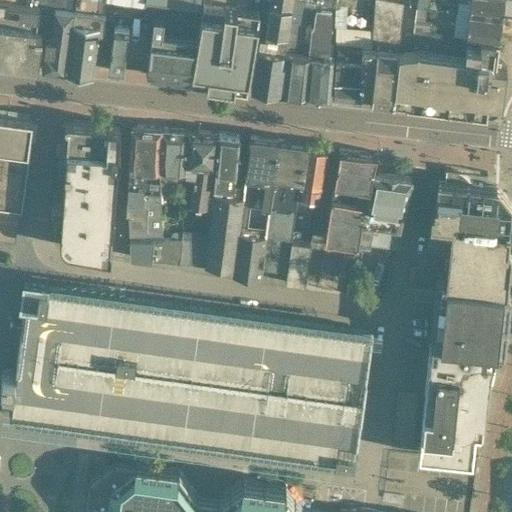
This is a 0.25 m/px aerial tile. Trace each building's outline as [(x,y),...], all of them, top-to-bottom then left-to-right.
[(36,32),(40,3),(9,0),(0,0),(0,58),(37,63),(41,35),(41,33),(36,32)] [(202,3),(202,0),(40,0),(40,3),(36,32),(41,33),(41,35),(45,35),(43,46),(41,64),(41,66),(67,69),(92,72),(93,67),(94,52),(97,30),(103,31),(107,0),(106,0),(155,0),(202,7),(202,3)] [(155,0),(150,0),(142,68),(146,69),(146,72),(147,72),(168,74),(174,31),(198,34),(202,7),(155,0)] [(281,89),(285,59),(280,58),(281,57),(288,26),(292,0),(270,0),(265,34),(260,33),(258,43),(256,42),(250,85),(281,89)] [(306,93),(310,49),(316,7),(317,2),(335,6),(335,0),(292,0),(288,26),(281,57),(280,58),(285,59),(281,89),(306,93)] [(361,45),(361,58),(360,99),(392,102),(392,100),(393,96),(394,96),(399,55),(397,55),(398,50),(398,47),(403,1),(396,0),(374,0),(371,45),(361,45)] [(458,0),(458,2),(470,3),(469,14),(502,18),(503,0),(458,0)] [(223,6),(202,3),(202,7),(198,34),(190,77),(206,79),(205,80),(246,86),(259,10),(223,5),(223,6)] [(329,96),(332,42),(329,41),(330,27),(330,9),(316,7),(310,49),(306,93),(329,96)] [(416,7),(414,18),(424,19),(426,8),(416,7)] [(499,40),(502,18),(469,14),(466,36),(499,40)] [(122,70),(124,50),(127,25),(112,24),(108,69),(122,70)] [(412,47),(412,48),(398,50),(397,55),(399,55),(394,96),(393,96),(392,100),(394,100),(405,101),(405,102),(410,102),(411,102),(418,103),(421,104),(428,105),(463,109),(470,110),(473,111),(480,112),(486,112),(489,112),(493,111),(496,110),(498,107),(500,104),(501,101),(502,101),(506,65),(495,64),(497,54),(499,40),(466,36),(413,29),(412,47)] [(190,77),(198,34),(174,31),(168,74),(189,77),(190,77)] [(360,98),(361,58),(361,45),(362,42),(336,40),(333,96),(360,99),(360,98)] [(32,117),(0,112),(0,236),(13,238),(18,209),(21,209),(31,140),(28,140),(32,117)] [(118,146),(120,123),(106,122),(72,120),(70,118),(69,118),(67,118),(66,118),(65,120),(64,122),(65,123),(66,125),(67,125),(59,233),(59,237),(61,240),(62,242),(65,245),(68,246),(96,251),(110,253),(117,158),(119,159),(120,146),(118,146)] [(160,187),(159,173),(159,149),(160,126),(132,124),(130,144),(126,211),(128,211),(129,230),(162,228),(161,187),(160,187)] [(186,161),(188,128),(160,126),(159,149),(159,173),(160,187),(161,187),(172,186),(172,175),(185,175),(186,161)] [(186,161),(185,175),(194,175),(193,180),(190,203),(212,205),(219,131),(188,128),(186,161)] [(233,268),(244,185),(230,184),(238,134),(219,131),(212,205),(209,231),(205,265),(233,268)] [(233,268),(233,274),(260,278),(262,267),(266,236),(246,234),(250,203),(270,205),(278,138),(250,135),(248,155),(246,169),(244,185),(233,268)] [(294,220),(296,209),(305,142),(278,138),(270,205),(266,236),(262,267),(286,270),(290,241),(291,239),(293,220),(294,220)] [(305,142),(296,209),(309,211),(309,205),(318,206),(326,144),(305,142)] [(372,171),(376,151),(339,146),(324,238),(357,243),(358,240),(357,240),(372,171)] [(507,242),(510,217),(511,201),(498,185),(482,183),(475,181),(472,180),(469,178),(464,173),(461,171),(458,170),(454,169),(450,168),(451,167),(444,166),(443,168),(446,168),(444,179),(437,178),(435,199),(434,199),(433,206),(430,206),(429,219),(450,221),(444,280),(437,279),(436,282),(509,289),(509,288),(508,286),(506,285),(511,245),(509,242),(507,242)] [(399,226),(411,176),(372,171),(357,240),(358,240),(369,241),(370,233),(373,222),(399,226)] [(205,265),(209,231),(182,229),(181,236),(180,262),(205,265)] [(180,262),(181,236),(129,237),(130,255),(180,262)] [(286,270),(285,281),(304,284),(311,241),(291,239),(286,270)] [(372,329),(120,294),(114,293),(77,288),(48,284),(48,283),(27,280),(24,301),(25,302),(9,412),(353,460),(372,329)] [(503,346),(509,289),(436,282),(430,338),(436,339),(490,345),(503,346)] [(490,346),(490,345),(436,339),(435,349),(429,348),(421,426),(418,453),(471,458),(474,430),(482,430),(484,414),(497,358),(490,356),(490,355),(484,354),(485,346),(490,346)] [(14,372),(2,370),(0,381),(13,384),(14,372)] [(323,511),(327,489),(113,459),(106,511),(323,511)]
